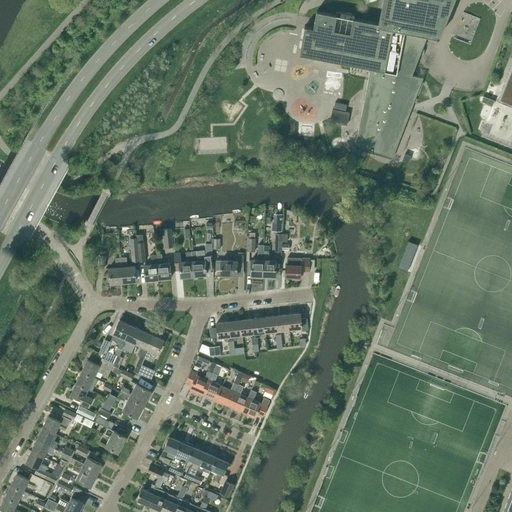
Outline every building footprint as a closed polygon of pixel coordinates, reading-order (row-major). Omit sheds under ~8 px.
[(384,0),(380,23),(354,18),(355,15),(337,11),(336,15),(317,11),(313,28),(305,27),(299,54),(370,68),(355,148),(370,151),(378,153),(392,159),(411,110),(423,77),(412,75),(418,58),(420,54),(423,55),(424,49),(422,49),(428,34),(439,36),(452,0),(384,0)] [(511,63),(497,101),(511,107),(511,63)] [(495,101),(483,96),(481,102),(493,106),(495,101)] [(346,107),(346,104),(340,103),(335,102),(334,108),(337,109),(344,110),(345,111),(346,107)] [(347,125),(349,113),(333,109),(330,122),(347,125)] [(281,231),(282,222),(272,222),(272,231),(281,231)] [(174,246),(173,241),(172,229),(172,228),(163,229),(165,247),(174,246)] [(130,238),(131,247),(132,262),(139,262),(137,242),(137,238),(130,238)] [(137,242),(139,262),(146,261),(144,241),(138,242),(137,242)] [(398,268),(407,272),(418,245),(408,241),(398,268)] [(258,244),(258,259),(251,259),(250,275),(252,275),(253,276),(257,276),(258,276),(263,276),(263,251),(264,244),(258,244)] [(105,268),(107,256),(105,255),(106,252),(100,251),(100,254),(98,267),(105,268)] [(213,268),(212,255),(203,256),(203,260),(198,260),(197,251),(192,252),(194,276),(199,275),(199,276),(205,275),(207,274),(206,268),(213,268)] [(268,251),(263,251),(263,276),(272,276),(275,276),(275,260),(272,260),(268,260),(268,251)] [(181,270),(181,277),(194,276),(192,252),(186,252),(187,261),(180,262),(179,253),(174,253),(176,270),(181,270)] [(170,263),(162,264),(161,254),(156,255),(159,279),(171,278),(170,263)] [(156,255),(151,255),(151,264),(145,265),(146,280),(159,279),(156,255)] [(237,266),(243,267),(244,256),(234,256),(234,261),(216,260),(216,270),(221,270),(221,274),(237,275),(237,266)] [(127,266),(126,257),(121,258),(123,282),(136,281),(134,266),(127,266)] [(123,282),(121,258),(116,258),(117,267),(109,268),(111,283),(123,282)] [(309,271),(310,259),(301,258),(301,265),(286,265),(286,270),(283,270),(283,276),(286,276),(286,277),(292,277),(292,279),(300,279),(300,277),(301,277),(301,271),(309,271)] [(288,314),(290,329),(302,328),(302,331),(309,330),(307,318),(301,319),(300,313),(288,314)] [(276,316),(278,330),(290,329),(288,314),(276,316)] [(264,322),(265,332),(272,331),(278,330),(276,316),(272,316),(263,317),(264,322)] [(254,337),(252,337),(253,343),(258,342),(257,337),(260,337),(260,332),(265,332),(264,322),(263,317),(252,318),(253,330),(254,333),(254,337)] [(240,320),(242,334),(254,333),(253,330),(252,318),(240,320)] [(122,349),(123,348),(125,343),(123,342),(131,325),(120,320),(114,333),(120,336),(115,346),(118,348),(122,349)] [(242,334),(240,320),(229,321),(231,336),(242,334)] [(229,321),(217,322),(219,337),(226,336),(226,341),(228,341),(229,341),(231,341),(231,340),(231,336),(229,321)] [(123,342),(125,343),(123,348),(132,352),(136,343),(142,330),(131,325),(123,342)] [(141,354),(140,357),(144,359),(146,356),(147,353),(145,352),(153,334),(142,330),(136,343),(141,346),(138,353),(141,354)] [(153,334),(145,352),(147,353),(146,356),(149,357),(152,350),(158,353),(164,339),(153,334)] [(99,352),(105,355),(111,342),(105,339),(102,345),(95,343),(93,348),(100,351),(99,352)] [(209,347),(210,355),(221,354),(220,345),(209,347)] [(94,377),(97,371),(108,376),(113,365),(114,363),(102,358),(99,365),(88,360),(82,371),(94,377)] [(197,371),(201,362),(197,360),(193,369),(197,371)] [(213,372),(216,364),(212,362),(208,370),(205,378),(196,374),(197,372),(191,370),(186,382),(191,385),(190,388),(192,389),(192,390),(197,393),(198,392),(203,394),(213,372)] [(142,364),(138,373),(151,378),(152,378),(153,376),(155,370),(142,364)] [(221,366),(216,364),(213,372),(203,394),(209,397),(209,398),(214,400),(215,399),(216,400),(222,386),(214,382),(217,374),(221,366)] [(123,369),(122,370),(120,374),(120,375),(131,381),(134,375),(123,369)] [(238,384),(239,384),(244,373),(243,372),(239,370),(234,382),(231,390),(222,386),(216,400),(218,401),(217,402),(223,404),(224,403),(229,405),(238,384)] [(82,371),(77,383),(88,388),(88,389),(92,391),(92,390),(98,379),(98,378),(94,377),(82,371)] [(247,383),(251,375),(244,373),(241,380),(247,383)] [(103,387),(111,391),(114,386),(105,382),(103,387)] [(88,388),(77,383),(71,395),(82,400),(81,402),(89,406),(93,398),(85,394),(88,389),(88,388)] [(145,404),(152,391),(137,383),(131,393),(128,392),(130,390),(123,386),(120,392),(145,404)] [(239,384),(238,384),(229,405),(235,408),(235,409),(240,412),(240,411),(242,411),(248,397),(240,393),(243,386),(239,384)] [(264,395),(271,398),(274,391),(267,387),(264,395)] [(255,417),(257,414),(263,416),(270,400),(264,397),(261,403),(253,399),(256,392),(251,390),(248,397),(242,411),(248,414),(248,415),(253,417),(254,416),(255,417)] [(138,417),(145,404),(120,392),(117,397),(124,400),(125,398),(128,399),(123,410),(138,417)] [(80,405),(77,411),(93,419),(96,413),(80,405)] [(101,414),(107,418),(109,418),(112,413),(102,407),(99,413),(101,414)] [(66,408),(63,414),(71,418),(73,419),(79,422),(82,416),(77,413),(66,408)] [(109,421),(106,419),(107,418),(101,414),(97,422),(108,428),(105,433),(110,436),(105,445),(118,452),(126,437),(111,429),(115,423),(109,420),(109,421)] [(49,416),(43,427),(55,433),(58,426),(66,430),(68,425),(71,419),(63,415),(60,421),(49,416)] [(55,440),(58,434),(55,433),(43,427),(38,439),(56,447),(58,442),(55,440)] [(173,461),(176,453),(181,442),(169,437),(161,456),(166,458),(173,461)] [(38,439),(32,451),(44,456),(46,450),(52,453),(56,447),(38,439)] [(169,469),(178,473),(181,474),(183,469),(178,466),(181,460),(187,463),(188,459),(188,458),(193,447),(192,447),(193,445),(187,442),(186,444),(181,442),(176,453),(173,461),(169,469)] [(79,444),(75,451),(86,456),(89,450),(79,444)] [(66,446),(63,451),(71,454),(73,450),(66,446)] [(196,472),(197,470),(205,452),(193,447),(188,458),(188,459),(194,461),(190,470),(191,470),(190,472),(187,470),(185,476),(193,479),(195,474),(196,472)] [(44,456),(32,451),(26,463),(38,468),(35,473),(55,483),(61,471),(58,470),(55,476),(45,471),(48,466),(40,463),(44,456)] [(61,456),(68,460),(71,454),(63,451),(61,456)] [(212,469),(217,457),(205,452),(197,470),(202,472),(203,471),(210,474),(212,469)] [(72,458),(70,462),(96,475),(99,471),(100,471),(102,467),(101,466),(102,464),(88,457),(85,464),(72,458)] [(220,481),(219,482),(224,484),(220,493),(225,496),(230,498),(235,484),(226,480),(228,476),(224,474),(229,462),(217,457),(212,469),(218,472),(215,479),(220,481)] [(70,462),(68,466),(80,472),(77,479),(91,486),(91,485),(93,485),(94,482),(94,480),(96,475),(70,462)] [(161,483),(164,479),(164,478),(162,477),(164,472),(149,465),(147,472),(159,477),(157,481),(161,483)] [(164,478),(167,480),(170,474),(164,472),(162,477),(164,478)] [(28,479),(17,473),(12,485),(23,490),(26,484),(40,491),(45,480),(31,473),(28,479)] [(64,473),(61,479),(73,484),(76,478),(64,473)] [(203,478),(195,474),(193,479),(201,483),(203,478)] [(61,479),(57,485),(71,492),(75,486),(73,484),(61,479)] [(155,485),(155,484),(154,487),(156,488),(154,493),(149,505),(161,510),(168,493),(162,490),(159,489),(161,483),(157,481),(155,485)] [(149,505),(154,493),(156,488),(154,487),(155,484),(152,483),(149,491),(143,488),(137,500),(149,505)] [(12,485),(6,496),(17,502),(20,496),(27,499),(29,493),(23,490),(12,485)] [(511,511),(511,489),(503,511),(511,511)] [(185,493),(180,491),(177,497),(179,498),(177,503),(173,511),(187,511),(191,503),(182,499),(185,493)] [(219,495),(209,491),(207,496),(216,500),(219,495)] [(177,497),(168,493),(161,510),(165,511),(173,511),(177,503),(179,498),(177,497)] [(17,502),(6,496),(0,508),(7,511),(21,511),(14,508),(17,502)] [(61,497),(58,503),(76,511),(79,511),(84,503),(71,497),(69,501),(61,497)] [(54,511),(56,508),(64,511),(63,511),(76,511),(58,503),(49,498),(45,506),(54,511)] [(46,502),(38,499),(35,505),(43,509),(46,502)] [(200,511),(214,511),(205,508),(207,503),(203,501),(200,507),(202,508),(200,511)] [(187,511),(200,511),(202,508),(200,507),(191,503),(187,511)]
